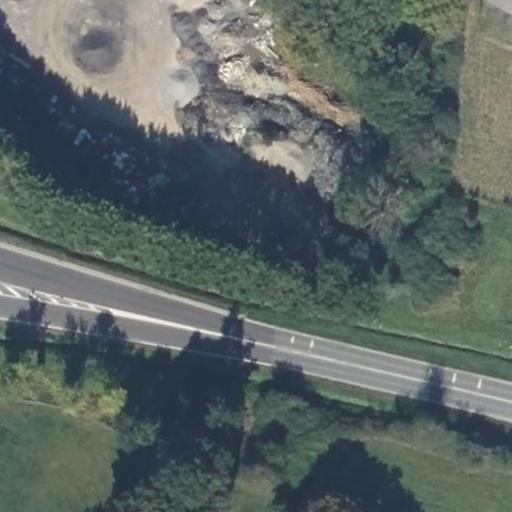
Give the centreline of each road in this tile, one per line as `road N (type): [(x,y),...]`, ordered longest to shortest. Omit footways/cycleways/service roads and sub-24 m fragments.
road 1 (secondary): [(190,333),(511,407)]
road 2 (secondary): [(190,333),(0,271)]
road 3 (secondary): [(0,302),(190,333)]
